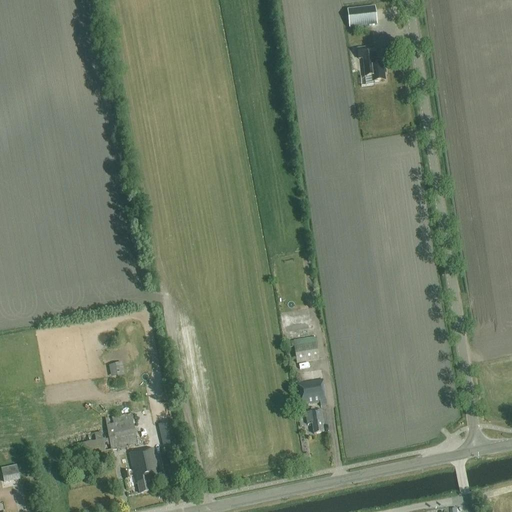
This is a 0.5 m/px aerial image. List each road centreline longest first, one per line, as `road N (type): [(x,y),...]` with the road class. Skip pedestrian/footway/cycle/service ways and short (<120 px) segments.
road 1 (tertiary): [(474,447),(407,0)]
road 2 (tertiary): [(182,511),(474,447)]
